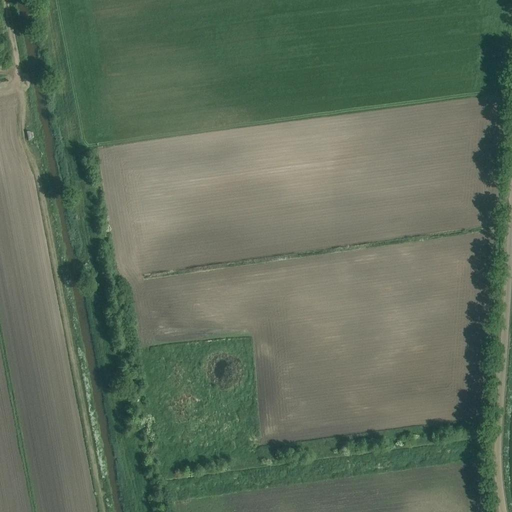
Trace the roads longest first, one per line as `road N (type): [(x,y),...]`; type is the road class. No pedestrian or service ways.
road 1 (track): [(0,89),(18,85),(22,98),(23,141),(42,200),(103,511)]
road 2 (unclassified): [(503,511),(498,452),(511,223)]
